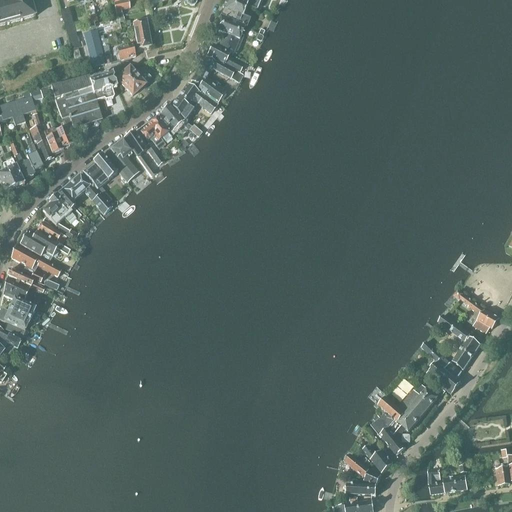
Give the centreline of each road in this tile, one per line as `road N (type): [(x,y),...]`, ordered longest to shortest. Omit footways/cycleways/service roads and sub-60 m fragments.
road 1 (residential): [(0,258),(8,233),(45,188),(161,96),(213,0)]
road 2 (residential): [(389,511),(406,463),(450,413),(511,308)]
